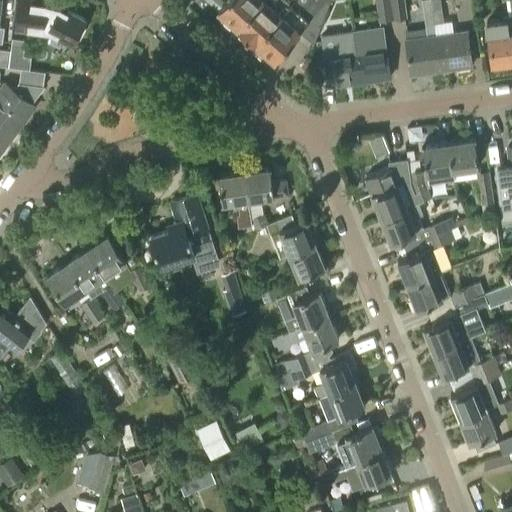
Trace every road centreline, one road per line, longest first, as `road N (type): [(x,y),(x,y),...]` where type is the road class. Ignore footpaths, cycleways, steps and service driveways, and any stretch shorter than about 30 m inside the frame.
road 1 (residential): [(459,511),(318,154),(293,126)]
road 2 (residential): [(29,171),(59,183),(144,151),(293,126)]
road 3 (residential): [(293,126),(511,95)]
road 4 (residential): [(29,171),(88,87),(133,0)]
road 5 (residential): [(293,126),(149,0)]
